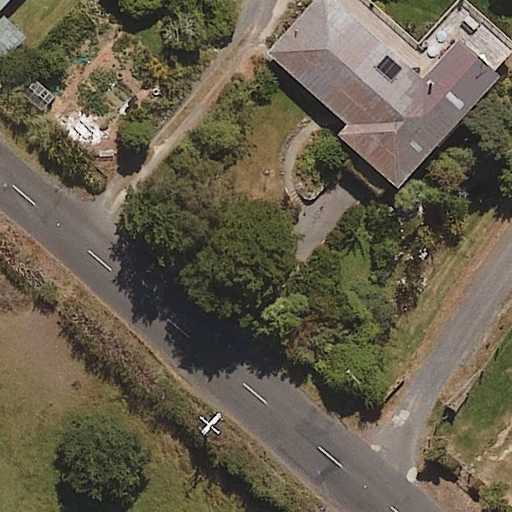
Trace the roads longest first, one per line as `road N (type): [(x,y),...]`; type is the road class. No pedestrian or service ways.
road 1 (unclassified): [(0,175),(392,511)]
road 2 (track): [(355,480),(511,257)]
